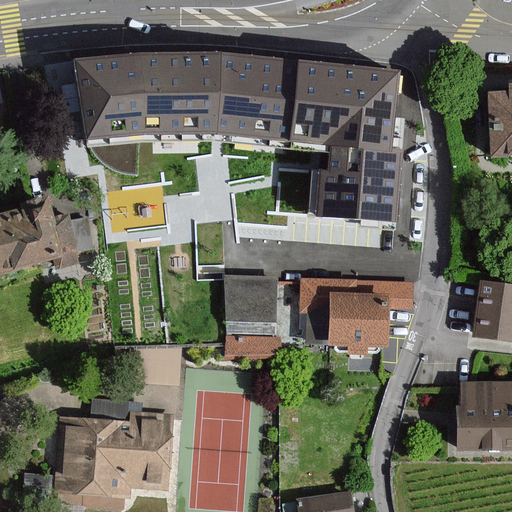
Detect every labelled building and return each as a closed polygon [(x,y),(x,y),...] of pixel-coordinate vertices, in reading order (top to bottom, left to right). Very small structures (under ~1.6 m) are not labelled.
[(137,55),(73,62),(85,140),(142,135),(214,134),(329,146),(326,171),(317,170),(314,218),(394,223),(401,119),(391,118),(395,73),(218,54),(137,55)] [(511,152),(511,93),(493,93),(494,152),(511,152)] [(196,168),(198,186),(211,185),(209,166),(196,168)] [(14,214),(0,218),(0,275),(52,260),(55,269),(75,264),(73,254),(92,250),(86,218),(68,222),(66,216),(53,220),(46,222),(40,200),(12,208),(14,214)] [(274,279),(224,279),(224,359),(278,360),(278,339),(274,339),(274,279)] [(409,309),(410,284),(336,281),(320,281),(299,280),(297,313),(306,313),(304,346),(344,348),(344,355),(362,356),(362,347),(381,348),(383,307),(409,309)] [(511,343),(511,289),(478,285),(471,339),(511,343)] [(166,343),(166,330),(144,331),(145,344),(166,343)] [(179,351),(141,349),(139,383),(177,385),(179,351)] [(511,385),(458,386),(458,410),(451,410),(451,454),(511,453),(511,385)] [(127,487),(163,490),(169,418),(138,416),(139,405),(92,402),(90,423),(61,421),(55,488),(76,489),(75,495),(126,499),(127,487)] [(347,511),(345,495),(297,503),(298,511),(347,511)]
